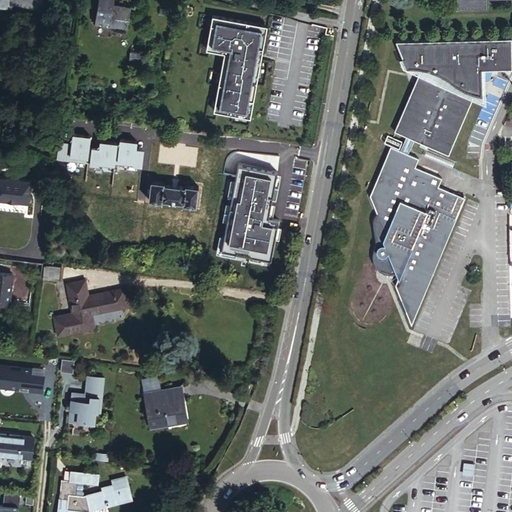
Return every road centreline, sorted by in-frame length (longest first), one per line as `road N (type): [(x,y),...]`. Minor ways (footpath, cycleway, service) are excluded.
road 1 (tertiary): [(353,0),(282,383)]
road 2 (unclassified): [(511,349),(461,379),(353,474),(314,490)]
road 3 (unclassified): [(344,511),(511,376)]
